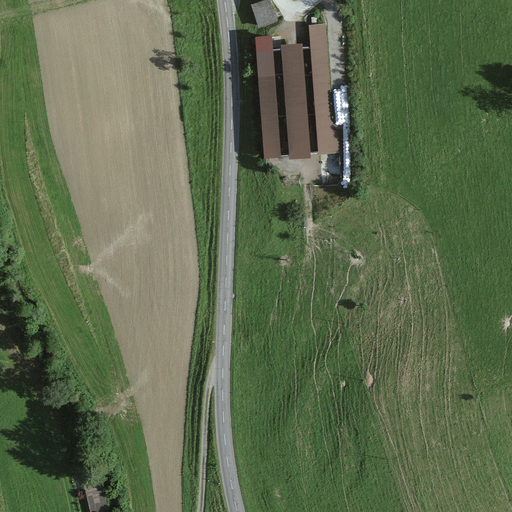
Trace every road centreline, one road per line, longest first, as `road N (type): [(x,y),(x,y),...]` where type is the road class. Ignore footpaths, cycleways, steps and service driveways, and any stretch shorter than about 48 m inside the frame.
road 1 (secondary): [(224,0),(232,106),(223,405),(238,511)]
road 2 (track): [(222,364),(206,388),(197,511)]
